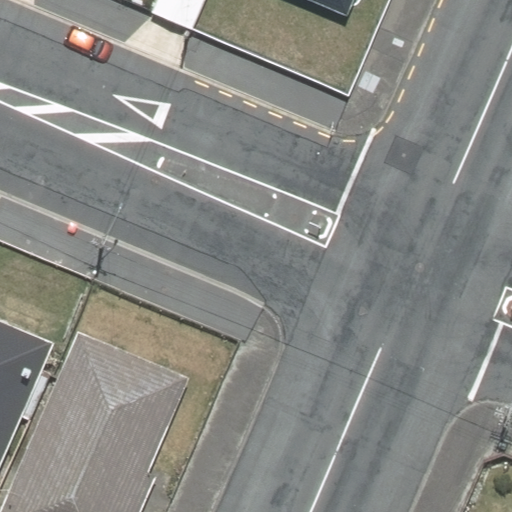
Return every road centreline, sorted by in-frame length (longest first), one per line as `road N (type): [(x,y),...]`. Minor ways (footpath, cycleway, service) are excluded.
road 1 (residential): [(0,92),(412,263)]
road 2 (unclassified): [(412,263),(304,511)]
road 3 (unclassified): [(511,36),(412,263)]
